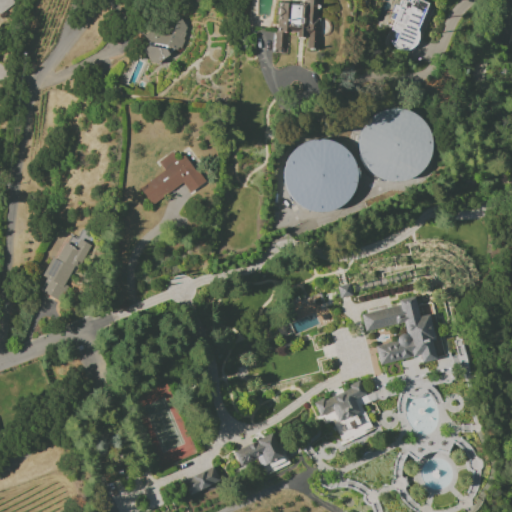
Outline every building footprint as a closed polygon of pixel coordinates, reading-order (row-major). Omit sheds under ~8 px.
[(316,49),(317,0),(306,0),(306,3),(277,3),(277,32),(272,32),(272,53),(286,53),(286,32),(295,32),(295,37),(306,38),(305,49),(316,49)] [(427,3),(418,0),(397,0),(391,19),(396,21),(387,44),(410,52),(427,3)] [(178,22),(169,26),(169,25),(143,36),(147,45),(142,48),(149,63),(189,46),(178,22)] [(433,170),(418,107),(354,122),(369,186),(433,170)] [(352,208),(350,141),(285,143),(287,210),(352,208)] [(164,171),(139,187),(149,204),(183,183),(189,193),(203,184),(185,155),(176,160),(171,152),(157,161),(164,171)] [(90,234),(80,230),(77,237),(68,233),(57,260),(50,257),(41,277),(44,278),(38,293),(61,303),(90,234)] [(378,364),(418,356),(420,363),(436,360),(427,315),(418,316),(414,296),(396,300),(397,306),(360,313),(364,331),(402,323),(405,333),(395,335),(397,342),(375,346),(378,364)] [(313,402),(323,425),(332,421),(341,442),(371,430),(361,405),(368,402),(360,383),(313,402)] [(282,457),(272,434),(232,450),(238,465),(256,458),(259,467),(282,457)] [(188,495),(218,481),(212,467),(181,481),(188,495)]
